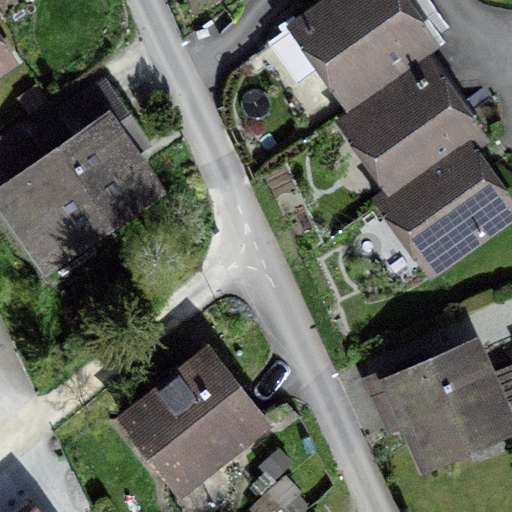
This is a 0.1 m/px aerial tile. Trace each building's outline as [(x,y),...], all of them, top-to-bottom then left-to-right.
[(0,0),(0,13),(19,0),(0,0)] [(356,120),(441,63),(448,58),(408,0),(330,0),(292,26),(356,120)] [(0,50),(0,82),(15,73),(0,50)] [(441,63),(356,120),(348,126),(402,206),(482,153),(495,144),(441,63)] [(111,116),(0,192),(0,206),(50,279),(168,198),(111,116)] [(511,197),(482,153),(402,206),(386,218),(434,289),(511,236),(511,197)] [(511,402),(486,342),(380,387),(421,483),(511,444),(511,402)] [(210,358),(120,428),(183,508),(273,438),(210,358)]
